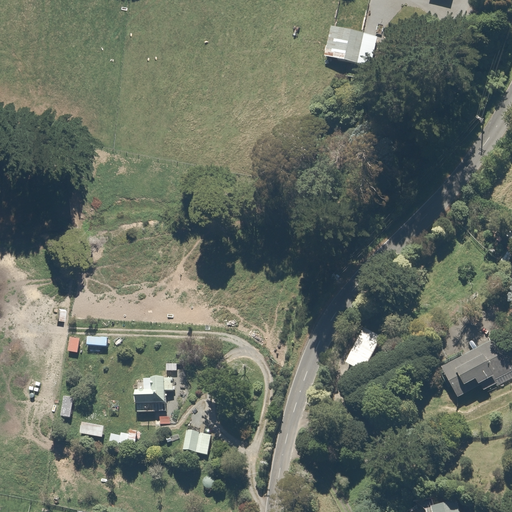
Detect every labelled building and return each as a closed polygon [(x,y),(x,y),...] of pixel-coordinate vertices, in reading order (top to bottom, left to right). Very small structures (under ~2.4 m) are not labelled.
[(446,9),(447,0),(419,0),(419,3),(446,9)] [(371,39),(323,34),(319,69),(367,75),(371,39)] [(56,316),(49,316),(48,328),(55,329),(56,316)] [(89,337),(89,346),(111,347),(111,338),(89,337)] [(367,349),(349,339),(331,372),(348,382),(367,349)] [(97,347),(76,347),(76,356),(97,355),(97,347)] [(70,349),(59,348),(58,361),(68,362),(70,349)] [(487,349),(433,372),(449,411),(504,389),(487,349)] [(158,405),(160,389),(122,390),(120,424),(150,424),(150,404),(158,405)] [(209,406),(199,403),(192,422),(202,426),(209,406)] [(91,434),(68,433),(67,444),(90,446),(91,434)] [(97,445),(96,454),(106,455),(114,456),(115,454),(122,455),(124,441),(116,440),(115,445),(107,443),(107,446),(97,445)] [(197,446),(172,441),(168,461),(194,466),(197,446)]
